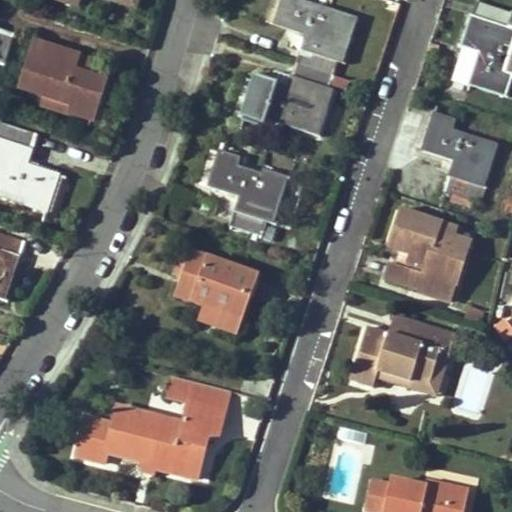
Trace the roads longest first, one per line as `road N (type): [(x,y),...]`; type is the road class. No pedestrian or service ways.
road 1 (residential): [(250,511),(423,0)]
road 2 (residential): [(0,404),(142,162),(192,0)]
